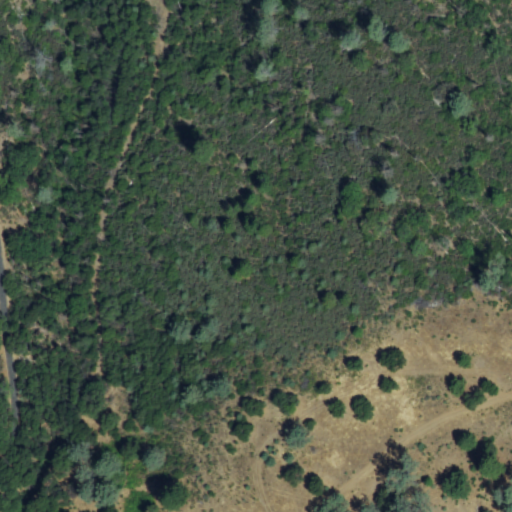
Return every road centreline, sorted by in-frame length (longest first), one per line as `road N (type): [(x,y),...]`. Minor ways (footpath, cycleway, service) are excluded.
road 1 (residential): [(0,485),(18,420),(0,218)]
road 2 (track): [(358,511),(439,421),(511,396)]
